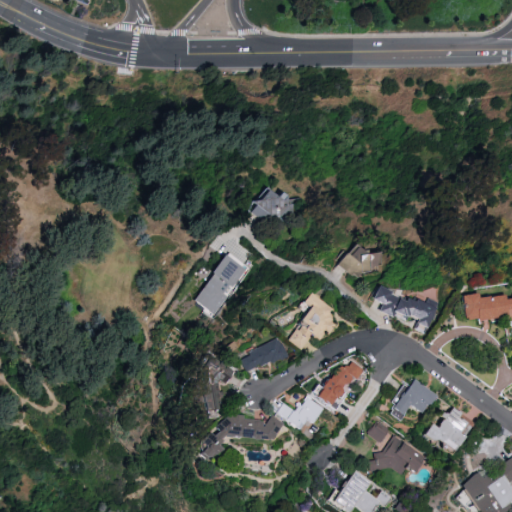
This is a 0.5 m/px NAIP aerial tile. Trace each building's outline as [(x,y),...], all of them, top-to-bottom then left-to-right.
[(250,202),(253,202),(264,189),(276,198),(279,193),(285,197),(286,201),(298,199),(293,207),(291,209),(291,213),(261,218),(259,221),(250,214),(255,206),(250,202)] [(336,267),(349,277),(351,274),(358,279),(361,275),(369,274),(374,268),(381,267),(379,253),(367,255),(353,245),(346,254),(341,251),(334,261),(338,264),(336,267)] [(248,266),(229,254),(197,302),(216,315),(248,266)] [(375,285),(368,300),(381,306),(379,312),(389,317),(391,314),(404,320),(406,316),(417,321),(414,329),(423,333),(436,304),(427,299),(424,304),(414,300),(413,302),(403,297),(403,299),(391,294),(391,292),(375,285)] [(308,293),(332,310),(329,314),(330,321),(336,325),(328,336),(324,334),(319,342),(311,336),(300,350),(287,341),(294,330),(297,332),(301,327),(304,329),(306,327),(299,321),(303,315),(296,310),(308,293)] [(459,297),(462,319),(464,319),(465,321),(475,320),(475,322),(476,321),(504,318),(505,324),(511,322),(511,299),(503,300),(502,296),(477,299),(476,295),(459,297)] [(276,340),(277,342),(278,341),(280,345),(281,345),(287,358),(270,365),(269,363),(260,367),(259,366),(255,368),(256,369),(244,374),(239,361),(248,357),(246,353),(276,340)] [(226,384),(233,373),(205,356),(196,370),(193,378),(194,405),(199,405),(201,414),(206,414),(208,420),(217,419),(216,412),(225,410),(218,381),(226,384)] [(311,394),(334,412),(348,394),(343,391),(352,379),(362,385),(369,376),(350,364),(347,367),(343,367),(341,369),(339,368),(334,371),(327,381),(326,380),(321,386),(317,385),(311,394)] [(413,379),(436,396),(429,406),(426,404),(420,413),(408,404),(400,416),(391,409),(413,379)] [(275,413),(281,404),(296,415),(297,414),(295,412),(299,406),(300,407),(306,399),(322,410),(311,425),(305,420),(301,426),(298,424),(296,428),(275,413)] [(422,436),(438,413),(451,408),(473,424),(452,453),(436,441),(430,442),(422,436)] [(271,417),(282,425),(271,441),(224,437),(221,440),(222,442),(218,447),(223,452),(214,459),(210,456),(205,461),(199,454),(205,448),(199,442),(209,434),(212,437),(217,432),(215,429),(222,422),(227,419),(231,419),(231,416),(243,417),(242,420),(248,420),(258,421),(258,423),(262,424),(261,428),(263,428),(271,417)] [(367,435),(377,422),(389,431),(378,444),(367,435)] [(393,437),(424,458),(414,474),(406,470),(401,476),(392,470),(387,469),(368,474),(366,463),(374,461),(374,454),(383,452),(393,437)] [(511,459),(511,481),(508,485),(511,491),(511,501),(511,502),(511,503),(511,508),(506,511),(478,511),(461,487),(472,476),(477,473),(480,478),(511,459)] [(353,473),(339,494),(334,490),(326,501),(340,511),(341,510),(343,511),(350,511),(354,507),(361,511),(372,511),(378,504),(384,508),(390,500),(382,493),(376,501),(364,492),(369,484),(353,473)] [(398,503),(394,510),(397,511),(410,511),(411,511),(398,503)]
